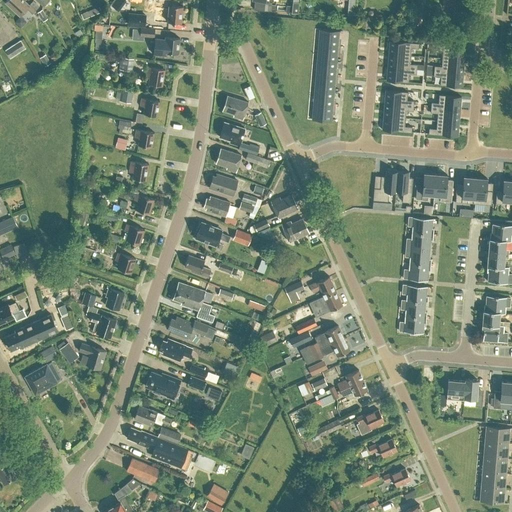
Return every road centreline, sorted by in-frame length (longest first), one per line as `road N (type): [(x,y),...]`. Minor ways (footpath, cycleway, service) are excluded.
road 1 (tertiary): [(70,479),(109,426),(170,244),(202,116),(210,29)]
road 2 (unclassified): [(389,366),(296,160)]
road 3 (unclassified): [(296,160),(244,42),(210,29)]
road 4 (unclassified): [(456,511),(389,366)]
road 5 (residential): [(463,358),(475,221)]
road 6 (unclassified): [(70,479),(0,364)]
